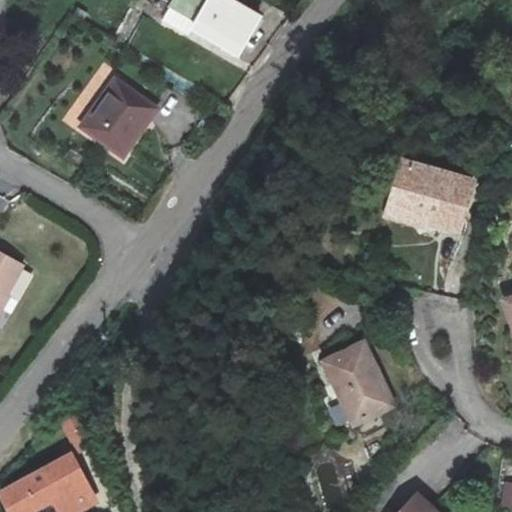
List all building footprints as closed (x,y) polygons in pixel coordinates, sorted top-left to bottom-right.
[(234,0),(174,0),(161,22),(186,36),(191,28),(239,55),(261,16),(234,0)] [(302,69),(296,79),(305,85),(312,77),(302,69)] [(110,76),(76,121),(127,162),(159,116),(110,76)] [(472,180),(401,162),(387,217),(458,235),(472,180)] [(0,253),(0,305),(23,267),(0,253)] [(395,407),(367,340),(320,359),(335,396),(341,393),(354,423),(395,407)] [(77,453),(92,445),(77,416),(62,424),(77,453)] [(3,494),(11,511),(29,511),(55,499),(63,511),(77,511),(94,504),(70,458),(3,494)] [(316,464),(328,508),(345,504),(334,459),(316,464)] [(511,481),(505,480),(498,504),(511,507),(511,481)] [(434,511),(417,496),(401,511),(434,511)]
